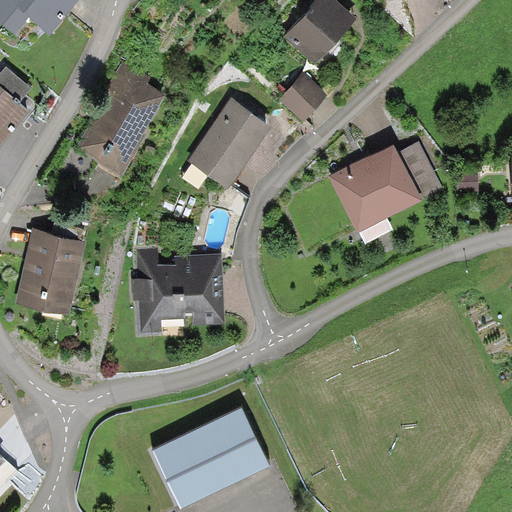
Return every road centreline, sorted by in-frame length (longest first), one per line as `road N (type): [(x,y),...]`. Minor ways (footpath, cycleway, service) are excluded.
road 1 (residential): [(467,0),(257,204),(250,251),(277,341)]
road 2 (residential): [(277,341),(396,277),(511,237)]
road 3 (residential): [(115,0),(74,94),(0,219)]
road 4 (residential): [(69,407),(222,368),(277,341)]
